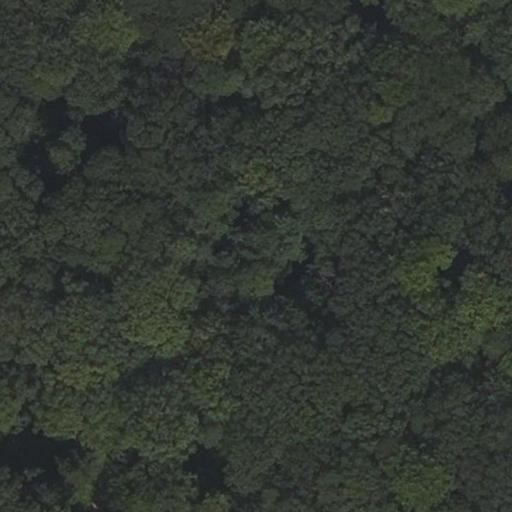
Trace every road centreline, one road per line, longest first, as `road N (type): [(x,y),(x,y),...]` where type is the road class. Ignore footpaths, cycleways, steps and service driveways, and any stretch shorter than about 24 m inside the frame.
road 1 (track): [(180,346),(305,0)]
road 2 (track): [(180,346),(511,358)]
road 3 (track): [(101,511),(180,346)]
road 4 (track): [(0,341),(180,346)]
